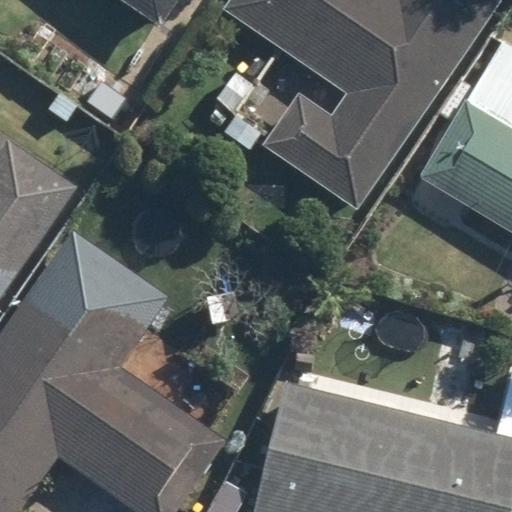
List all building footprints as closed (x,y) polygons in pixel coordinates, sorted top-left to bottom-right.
[(182,0),(107,0),(157,35),(182,0)] [(228,0),(218,17),(274,52),(225,128),(362,216),(498,4),(491,0),(228,0)] [(511,55),(496,46),(417,184),(511,237),(511,55)] [(0,306),(74,195),(5,150),(0,157),(0,306)] [(135,348),(39,282),(0,339),(0,511),(19,511),(55,461),(129,511),(183,511),(226,450),(116,376),(135,348)] [(511,511),(511,442),(284,385),(252,511),(511,511)]
